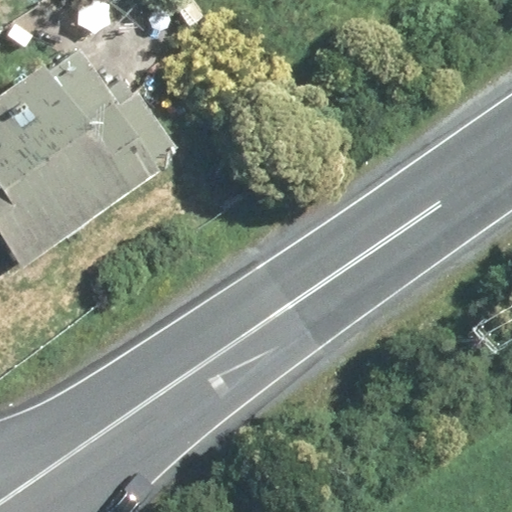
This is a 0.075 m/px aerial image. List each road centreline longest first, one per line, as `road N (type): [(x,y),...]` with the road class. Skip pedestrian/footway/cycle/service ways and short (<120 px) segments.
road 1 (tertiary): [(109,432),(511,153)]
road 2 (tertiary): [(0,503),(109,432)]
